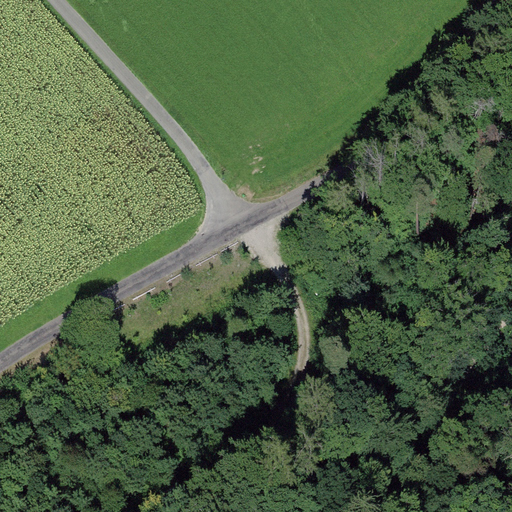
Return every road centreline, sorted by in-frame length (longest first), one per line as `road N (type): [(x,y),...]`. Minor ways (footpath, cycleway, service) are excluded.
road 1 (track): [(53,0),(193,152),(288,284),(304,326),(301,377),(219,511)]
road 2 (track): [(511,27),(357,168),(0,362)]
